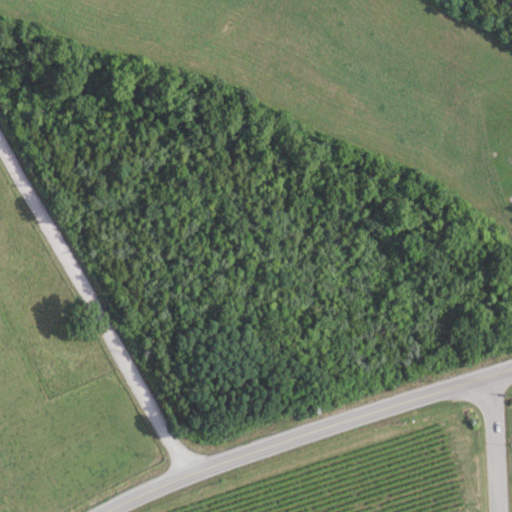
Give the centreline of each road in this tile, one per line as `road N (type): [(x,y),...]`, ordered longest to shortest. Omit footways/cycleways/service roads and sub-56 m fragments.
road 1 (residential): [(189,473),(0,143)]
road 2 (primary): [(429,393),(189,473),(102,511)]
road 3 (residential): [(497,511),(485,376)]
